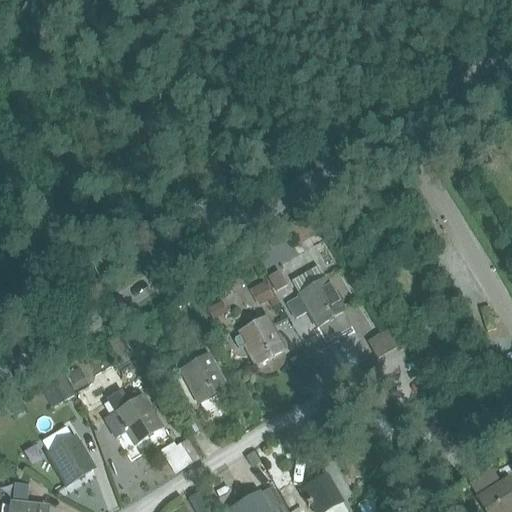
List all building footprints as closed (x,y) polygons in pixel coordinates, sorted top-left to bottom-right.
[(315,240),(304,221),(288,231),(299,249),(315,240)] [(326,283),(325,284),(319,272),(294,286),(301,298),(300,299),(301,300),(287,307),(295,322),(309,314),(317,329),(344,314),(326,283)] [(287,287),(279,274),(268,281),(276,293),(287,287)] [(274,301),(264,284),(250,292),(259,309),(274,301)] [(177,312),(189,304),(185,297),(172,304),(177,312)] [(219,306),(208,312),(213,322),(224,317),(219,306)] [(240,337),(240,338),(235,341),(235,343),(238,351),(241,352),(246,349),(256,368),(283,354),(266,322),(240,337)] [(121,341),(109,345),(115,366),(127,362),(121,341)] [(300,356),(287,363),(296,380),(309,374),(300,356)] [(148,368),(143,359),(133,365),(138,374),(148,368)] [(226,391),(209,360),(182,375),(199,406),(200,406),(206,417),(221,409),(214,398),(226,391)] [(80,371),(69,376),(78,393),(89,387),(80,371)] [(62,379),(42,391),(50,405),(70,393),(62,379)] [(143,401),(131,408),(122,394),(106,403),(115,417),(107,422),(117,440),(128,434),(135,447),(136,446),(137,449),(141,452),(146,453),(150,450),(152,445),(151,441),(150,439),(161,432),(143,401)] [(63,489),(70,485),(93,471),(75,441),(52,454),(45,458),(63,489)] [(30,469),(41,463),(32,448),(21,455),(30,469)] [(255,455),(246,460),(252,470),(261,465),(255,455)] [(511,511),(511,487),(509,483),(504,487),(494,471),(488,475),(469,488),(479,502),(485,511),(511,511)] [(333,511),(343,506),(327,478),(300,494),(308,510),(311,508),(313,511),(333,511)] [(284,511),(273,491),(260,497),(260,496),(232,511),(284,511)]
